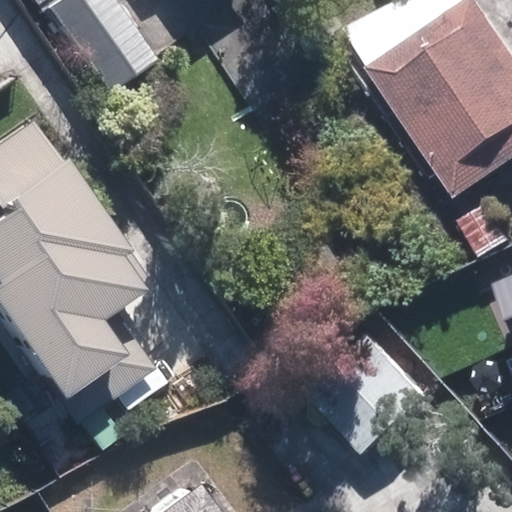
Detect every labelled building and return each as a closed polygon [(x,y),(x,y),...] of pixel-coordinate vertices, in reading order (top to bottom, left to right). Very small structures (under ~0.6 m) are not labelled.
[(154,55),(116,0),(45,0),(43,2),(103,90),(154,55)] [(511,169),(511,35),(487,0),(480,0),(380,71),(471,199),(511,169)] [(0,188),(0,191),(5,198),(0,201),(0,310),(74,418),(152,365),(105,297),(142,272),(58,149),(0,188)] [(389,344),(325,403),(374,456),(438,397),(389,344)] [(219,511),(190,473),(137,511),(219,511)]
